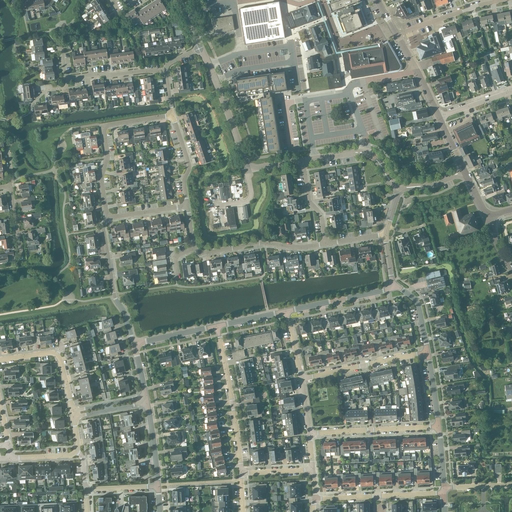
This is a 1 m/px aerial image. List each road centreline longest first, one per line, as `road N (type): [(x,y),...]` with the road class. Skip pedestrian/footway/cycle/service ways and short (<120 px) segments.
road 1 (residential): [(107,219),(102,127),(172,115)]
road 2 (residential): [(241,474),(216,326)]
road 3 (residential): [(308,434),(439,427)]
road 4 (residential): [(299,380),(427,352)]
road 5 (residential): [(248,169),(200,48)]
road 6 (residential): [(444,488),(315,500)]
road 7 (residential): [(133,344),(113,297),(107,219)]
